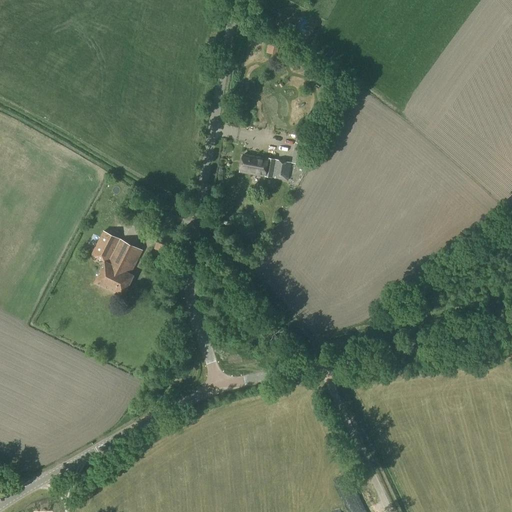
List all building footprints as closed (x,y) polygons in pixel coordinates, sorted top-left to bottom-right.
[(277,55),(280,40),(269,38),(266,54),(277,55)] [(306,166),(310,145),(295,143),(292,163),(306,166)] [(268,160),(243,155),(240,172),(265,177),(289,182),(292,163),(268,158),(268,160)] [(123,297),(133,276),(131,275),(143,251),(120,239),(103,230),(91,255),(105,262),(95,283),(123,297)] [(174,261),(182,238),(162,230),(153,253),(174,261)]
